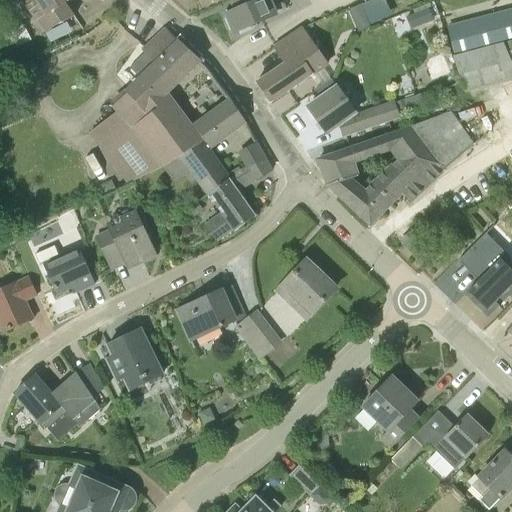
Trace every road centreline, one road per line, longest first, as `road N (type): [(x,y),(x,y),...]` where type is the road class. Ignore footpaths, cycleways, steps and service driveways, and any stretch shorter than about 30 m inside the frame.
road 1 (residential): [(291,182),(245,236),(82,321),(0,384)]
road 2 (residential): [(408,300),(296,416),(184,511)]
road 3 (tertiary): [(291,182),(256,113),(214,58),(146,0)]
road 4 (tertiary): [(408,300),(511,397)]
